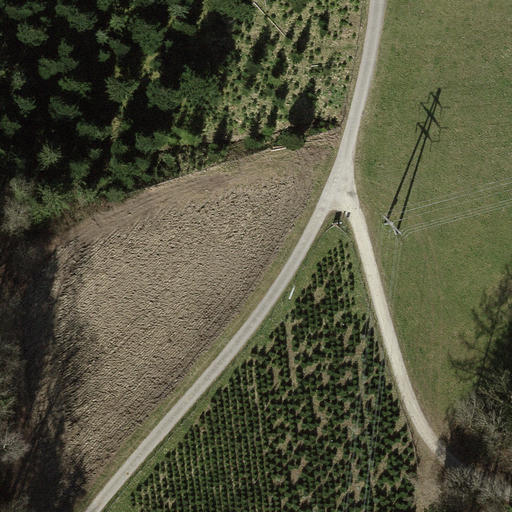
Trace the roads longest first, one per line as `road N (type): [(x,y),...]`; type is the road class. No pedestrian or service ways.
road 1 (track): [(95,511),(237,345),(312,232),(353,125),(378,0)]
road 2 (track): [(511,494),(455,465),(421,426),(341,164)]
